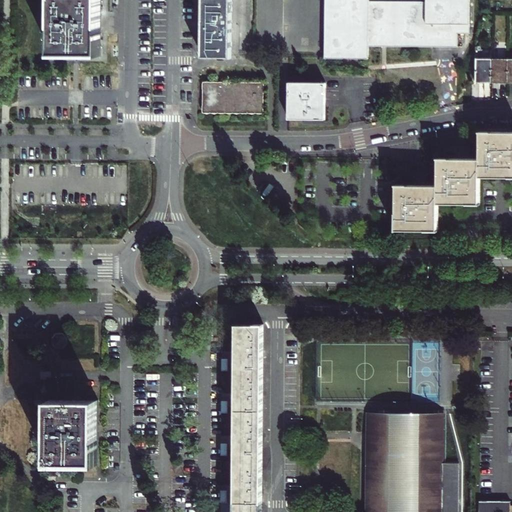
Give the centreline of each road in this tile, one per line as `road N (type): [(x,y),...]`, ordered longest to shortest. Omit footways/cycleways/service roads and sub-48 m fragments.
road 1 (residential): [(171,142),(334,141),(511,114)]
road 2 (secondary): [(198,290),(223,278),(511,280)]
road 3 (secondary): [(511,262),(222,259),(200,248)]
road 4 (residential): [(130,0),(128,142)]
road 5 (residential): [(0,141),(128,142)]
road 6 (secondary): [(127,266),(0,265)]
